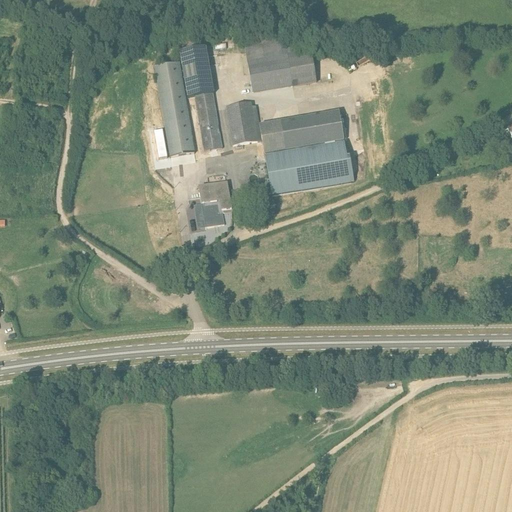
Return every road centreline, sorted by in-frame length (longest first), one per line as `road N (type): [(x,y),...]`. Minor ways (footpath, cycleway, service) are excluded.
road 1 (unclassified): [(203,347),(190,295),(206,254),(357,197),(511,116)]
road 2 (track): [(0,101),(64,113),(65,224),(194,311)]
road 3 (secondary): [(203,347),(511,341)]
road 4 (unclassified): [(323,458),(429,386),(511,376)]
road 5 (secondary): [(0,368),(203,347)]
road 6 (track): [(69,123),(72,60),(93,0)]
